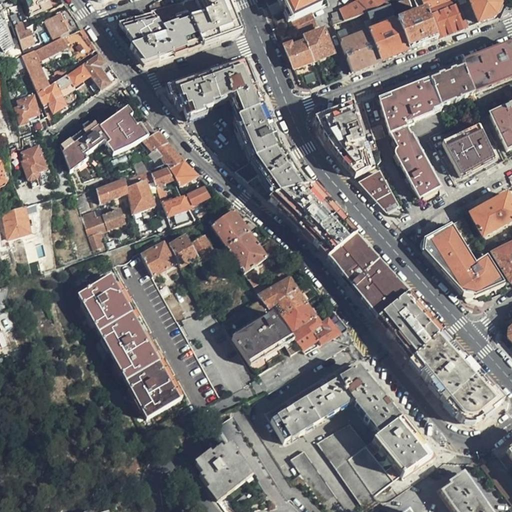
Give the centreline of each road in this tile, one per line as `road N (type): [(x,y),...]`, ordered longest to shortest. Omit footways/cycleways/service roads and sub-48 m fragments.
road 1 (residential): [(511,429),(488,449),(454,450),(298,249),(202,163),(132,84)]
road 2 (tertiary): [(288,114),(342,197),(464,327)]
road 3 (residential): [(288,114),(511,26)]
road 4 (residential): [(132,84),(259,40)]
road 5 (residential): [(401,229),(511,167)]
road 6 (residential): [(212,511),(183,470),(169,465),(154,471),(148,486),(152,511)]
